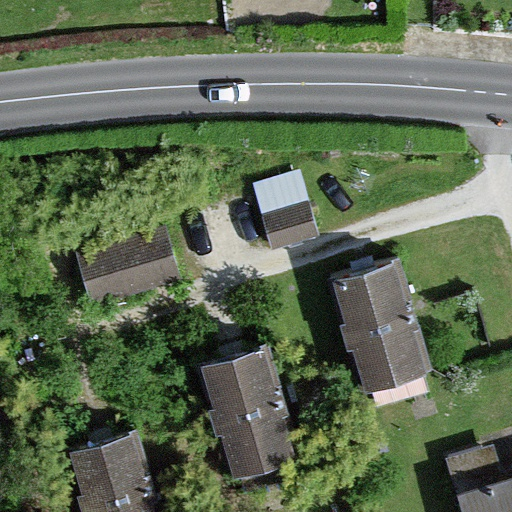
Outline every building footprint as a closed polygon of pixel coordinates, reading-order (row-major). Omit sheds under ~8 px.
[(280,230),(323,214),(301,152),(258,168),(280,230)] [(170,211),(69,239),(86,302),(188,275),(170,211)] [(394,264),(337,282),(369,385),(426,368),(394,264)] [(262,356),(205,374),(238,477),(294,460),(262,356)] [(153,511),(131,440),(75,458),(91,511),(153,511)] [(493,445),(447,459),(463,511),(511,511),(511,480),(504,483),(493,445)]
